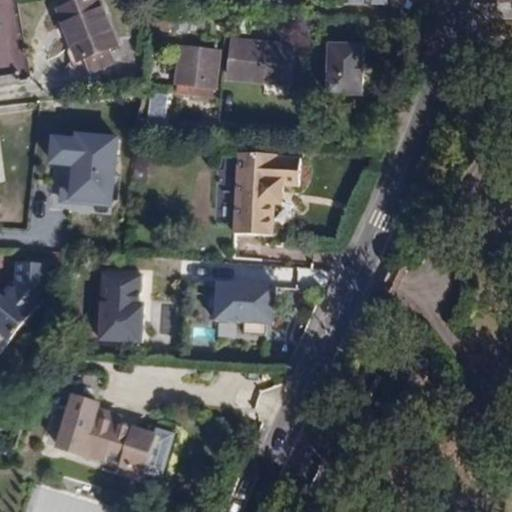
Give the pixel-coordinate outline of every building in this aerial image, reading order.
[(95,0),(84,0),(57,10),(75,59),(111,46),(95,0)] [(511,19),(511,3),(473,3),(483,19),(511,19)] [(363,43),(325,41),(323,94),(361,96),(363,43)] [(294,50),(234,46),(232,81),(268,83),(268,78),(291,80),(294,50)] [(221,56),(186,51),(181,86),(216,91),(221,56)] [(148,92),(148,126),(165,127),(166,92),(148,92)] [(71,136),(48,134),(45,165),(68,167),(65,203),(111,207),(116,135),(71,131),(71,136)] [(297,195),(297,186),(312,186),(313,159),(289,158),(289,154),(249,153),(245,235),(285,237),(287,194),(297,195)] [(189,210),(171,207),(165,245),(183,248),(189,210)] [(96,340),(140,343),(142,302),(139,302),(141,271),(100,269),(96,340)] [(214,280),(212,322),(271,325),(273,283),(214,280)] [(0,326),(13,338),(41,305),(18,286),(4,302),(0,298),(0,326)] [(88,458),(101,413),(94,411),(95,407),(66,398),(50,446),(88,458)] [(115,418),(101,413),(88,458),(124,470),(136,431),(113,423),(115,418)] [(136,431),(124,470),(144,477),(156,436),(136,431)] [(33,473),(17,509),(24,511),(62,511),(69,497),(56,491),(59,485),(33,473)]
